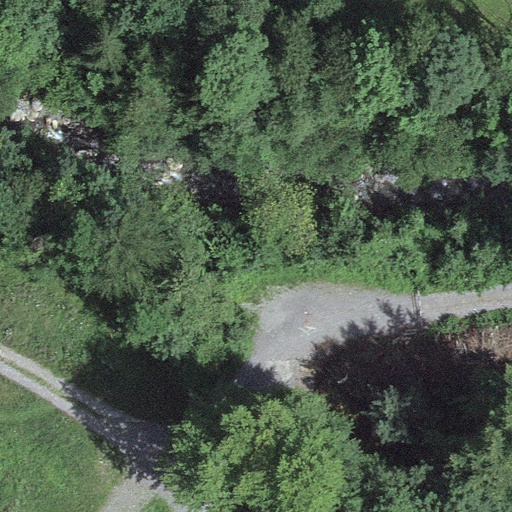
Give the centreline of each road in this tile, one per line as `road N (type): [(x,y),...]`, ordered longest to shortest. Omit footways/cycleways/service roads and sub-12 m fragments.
road 1 (track): [(108,511),(132,421),(212,366),(316,332),(511,307)]
road 2 (track): [(0,345),(132,421)]
